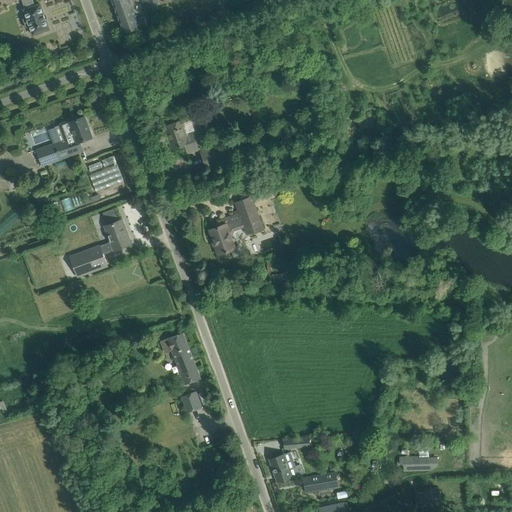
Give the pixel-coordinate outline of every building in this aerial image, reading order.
[(21,0),(25,9),(24,10),(27,18),(23,19),(26,28),(30,27),(33,35),(49,29),(40,4),(35,6),(32,0),(21,0)] [(137,20),(132,8),(129,0),(111,0),(124,33),(148,25),(145,17),(137,20)] [(411,114),(413,120),(418,118),(412,106),(407,108),(410,115),(411,114)] [(43,168),(72,158),(67,146),(92,137),(84,117),(59,125),(63,135),(65,140),(37,150),(43,168)] [(164,127),(172,149),(185,145),(188,153),(201,148),(195,132),(186,135),(181,121),(164,127)] [(388,136),(369,140),(371,149),(390,145),(390,142),(392,142),(391,137),(388,138),(388,136)] [(240,137),(231,140),(200,152),(207,170),(238,159),(237,154),(245,151),(240,137)] [(93,175),(90,176),(96,192),(115,184),(106,161),(90,167),(93,175)] [(235,249),(231,239),(234,231),(244,227),(247,234),(264,228),(253,196),(236,202),(240,213),(221,219),(223,225),(210,230),(219,255),(235,249)] [(78,277),(98,269),(107,266),(103,254),(131,243),(122,220),(105,226),(111,242),(70,257),(78,277)] [(183,332),(174,336),(160,341),(164,352),(171,349),(185,385),(201,379),(183,332)] [(196,391),(181,395),(185,412),(201,407),(196,391)] [(284,449),(294,447),(304,446),(303,438),(284,441),(284,449)] [(289,468),(284,454),(269,459),(277,482),(292,477),(303,473),(300,465),(289,468)] [(406,470),(431,469),(431,464),(438,464),(438,456),(430,456),(430,454),(423,454),(423,456),(406,457),(406,455),(402,455),(402,462),(406,462),(406,470)] [(306,492),(316,490),(338,486),(336,472),(304,478),(306,492)] [(439,486),(415,488),(416,508),(441,506),(439,486)] [(330,505),(319,507),(319,511),(337,511),(345,510),(354,508),(353,505),(352,500),(344,502),(340,503),(340,500),(329,503),(330,505)]
